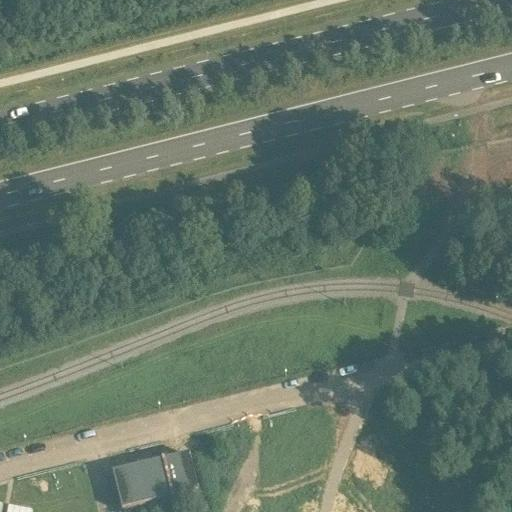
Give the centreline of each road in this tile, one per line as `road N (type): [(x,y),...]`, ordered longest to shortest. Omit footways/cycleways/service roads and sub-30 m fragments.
road 1 (primary): [(0,194),(511,66)]
road 2 (primary): [(498,0),(0,126)]
